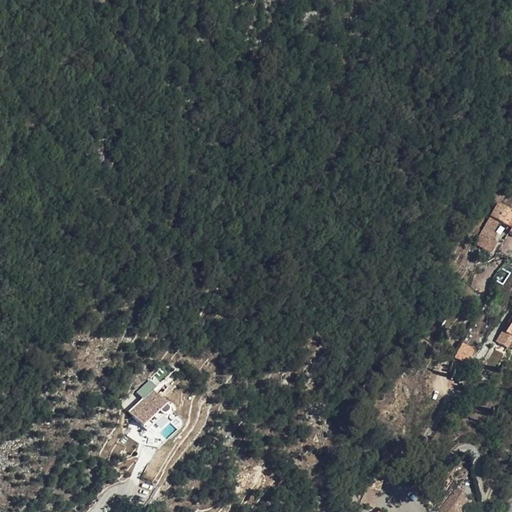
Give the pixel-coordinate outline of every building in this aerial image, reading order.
[(511,212),(497,204),(474,244),(490,253),(496,243),(492,240),(496,234),(493,232),(499,222),(511,229),(509,233),(511,235),(511,212)] [(487,278),(477,273),(471,283),(481,289),(487,278)] [(511,341),(511,337),(505,333),(501,340),(509,345),(511,341)] [(473,350),(462,344),(455,357),(466,363),(473,350)] [(167,406),(153,390),(129,411),(147,431),(155,424),(151,420),(159,412),(161,414),(162,415),(164,416),(166,416),(168,415),(170,414),(171,411),(171,410),(167,406)] [(384,476),(372,472),(367,488),(379,491),(384,476)] [(462,492),(456,487),(438,511),(460,511),(465,506),(464,499),(459,495),(462,492)]
